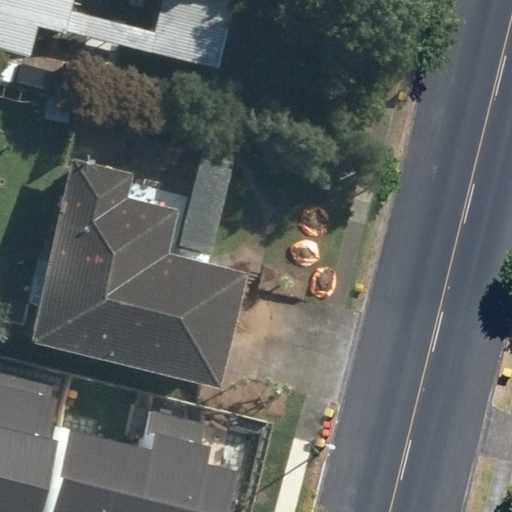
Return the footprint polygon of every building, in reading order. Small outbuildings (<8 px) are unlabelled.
[(61,30),(215,70),(233,0),(0,0),(0,52),(24,58),(32,29),(60,36),(61,30)] [(25,339),(216,390),(248,271),(166,249),(176,210),(121,196),(127,177),(72,163),(25,339)] [(0,511),(50,511),(70,429),(55,425),(61,399),(52,397),(54,387),(0,373),(0,511)] [(132,511),(150,449),(70,429),(50,511),(132,511)] [(155,432),(150,449),(132,511),(230,511),(241,471),(206,463),(211,447),(155,432)]
